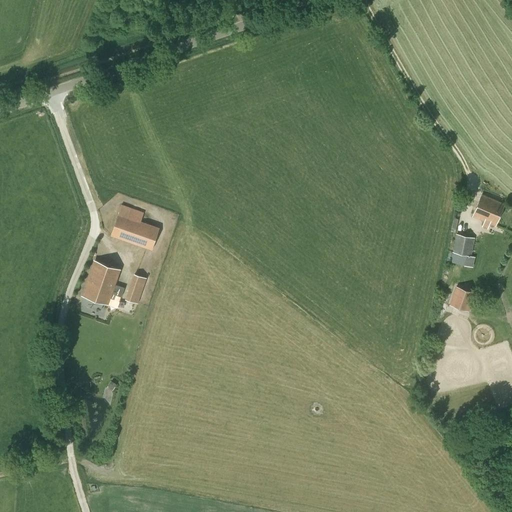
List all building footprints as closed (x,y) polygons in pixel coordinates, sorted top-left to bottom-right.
[(482,194),(473,215),(496,225),(505,204),(482,194)] [(122,204),(111,235),(152,249),(160,227),(141,221),(143,215),(144,212),(122,204)] [(450,262),(463,265),(463,266),(473,267),(475,257),(471,256),(474,238),(456,234),(450,262)] [(83,296),(108,304),(110,298),(114,299),(115,295),(121,297),(124,288),(115,285),(120,269),(95,260),(83,296)] [(449,304),(469,311),(475,293),(456,286),(449,304)] [(127,292),(125,299),(138,303),(140,296),(127,292)]
